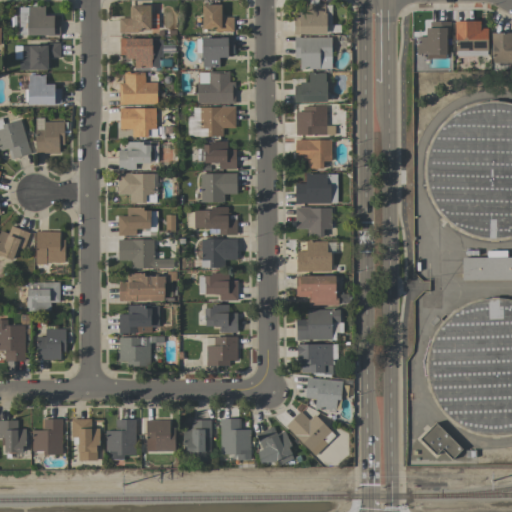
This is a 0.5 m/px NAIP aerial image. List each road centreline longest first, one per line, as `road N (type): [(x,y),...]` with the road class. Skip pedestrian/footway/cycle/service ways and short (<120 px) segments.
road 1 (secondary): [(364,0),(368,434)]
road 2 (secondary): [(390,511),(383,82)]
road 3 (residential): [(262,0),(267,388)]
road 4 (residential): [(88,0),(88,388)]
road 5 (residential): [(267,388),(0,389)]
